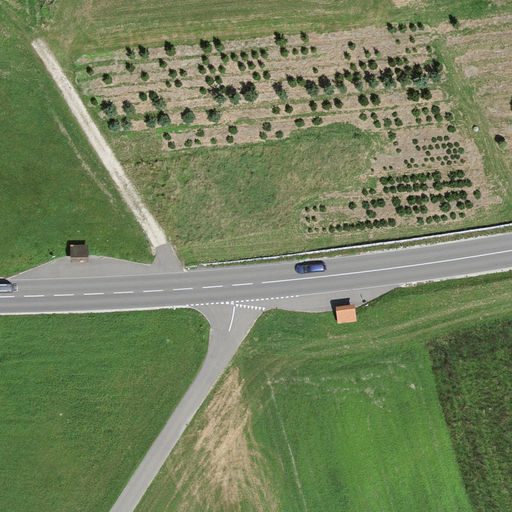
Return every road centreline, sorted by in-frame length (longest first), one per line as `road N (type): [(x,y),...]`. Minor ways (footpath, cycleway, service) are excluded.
road 1 (secondary): [(0,297),(245,286),(511,251)]
road 2 (track): [(33,38),(186,291)]
road 3 (track): [(117,511),(216,359),(245,286)]
